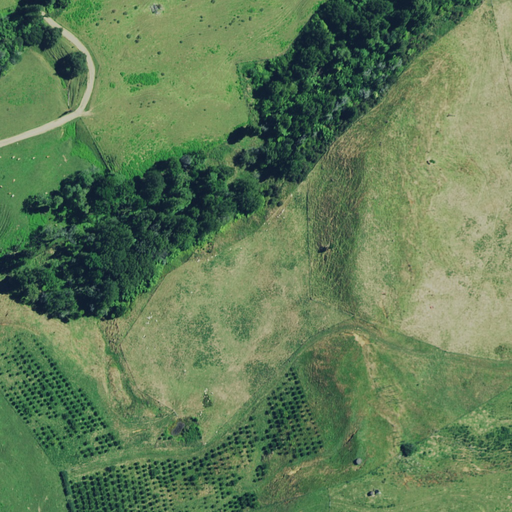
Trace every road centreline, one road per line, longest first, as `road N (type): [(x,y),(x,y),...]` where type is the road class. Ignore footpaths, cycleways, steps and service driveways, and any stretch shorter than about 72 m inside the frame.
road 1 (track): [(38,511),(58,480),(111,456),(190,454),(245,403),(264,369),(342,330),(511,357)]
road 2 (track): [(24,0),(45,29),(120,8),(135,22),(107,76),(68,112),(0,142)]
